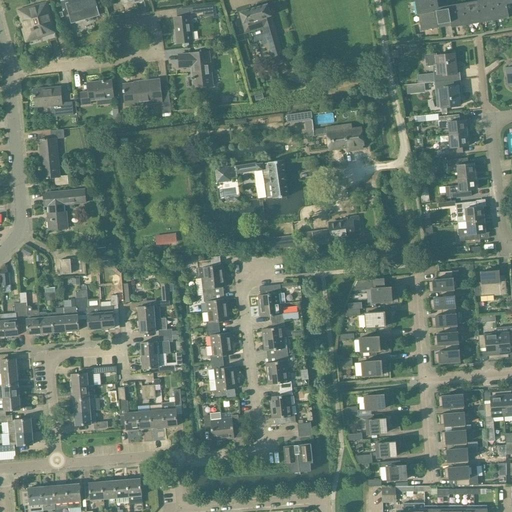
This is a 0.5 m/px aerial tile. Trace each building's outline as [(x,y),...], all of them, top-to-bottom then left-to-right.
[(67,8),(71,23),(98,15),(96,6),(94,0),(68,0),(70,7),(67,8)] [(414,0),(417,15),(418,15),(421,31),(451,26),(451,28),(509,18),(506,4),(511,3),(511,0),(505,0),(498,1),(497,0),(490,0),(491,3),(484,4),(483,1),(476,2),(477,5),(470,6),(469,3),(462,4),(463,7),(456,9),(455,5),(448,7),(448,6),(439,8),(438,5),(437,4),(434,5),(433,0),(414,0)] [(266,34),(274,62),(284,59),(276,31),(268,4),(240,12),(246,31),(264,26),(266,34)] [(20,14),(27,39),(46,33),(47,34),(54,32),(46,6),(20,14)] [(176,35),(174,35),(175,43),(177,43),(192,42),(189,16),(174,18),(176,35)] [(192,67),(194,87),(212,85),(208,51),(190,53),(191,54),(179,55),(179,67),(192,67)] [(433,66),(434,83),(449,81),(448,75),(456,74),(454,54),(434,56),(434,54),(425,55),(426,67),(433,66)] [(80,93),(82,106),(90,105),(90,101),(113,99),(111,82),(103,83),(103,81),(102,81),(102,82),(87,84),(88,92),(80,93)] [(434,83),(437,108),(460,106),(458,86),(449,86),(449,81),(434,83)] [(161,104),(162,118),(171,117),(168,88),(159,89),(159,82),(139,84),(140,86),(134,87),(134,84),(123,86),(123,91),(123,94),(124,94),(125,108),(161,104)] [(60,88),(34,90),(36,107),(49,106),(51,106),(52,117),(73,115),(72,102),(61,103),(60,88)] [(312,120),(311,111),(286,115),(287,124),(305,121),(307,138),(314,137),(312,120)] [(449,127),(450,135),(467,133),(466,120),(459,121),(459,115),(438,117),(438,114),(419,116),(420,121),(439,119),(439,128),(449,127)] [(327,127),(326,127),(330,149),(363,144),(361,128),(353,129),(352,124),(327,127)] [(38,140),(40,161),(58,159),(56,139),(64,139),(63,130),(50,131),(51,139),(38,140)] [(441,143),(442,155),(463,153),(462,147),(468,147),(467,133),(450,135),(451,142),(441,143)] [(458,172),(458,179),(475,177),(474,163),(468,164),(468,158),(447,161),(448,172),(458,172)] [(54,179),(55,186),(68,185),(68,175),(59,176),(58,159),(40,161),(42,180),(54,179)] [(272,197),(273,199),(289,196),(287,180),(287,177),(287,174),(285,164),(285,160),(256,163),(257,171),(263,170),(267,198),(272,197)] [(215,168),(216,183),(231,181),(229,166),(215,168)] [(450,187),(451,199),(472,196),(471,190),(477,189),(475,177),(458,179),(459,186),(450,187)] [(48,219),(49,231),(68,229),(67,219),(65,219),(64,205),(86,203),(84,190),(43,194),(44,207),(48,207),(49,219),(48,219)] [(466,214),(467,222),(485,220),(483,207),(477,207),(476,201),(456,204),(457,215),(466,214)] [(311,232),(313,246),(332,243),(355,240),(354,232),(360,231),(359,216),(343,218),(343,222),(329,224),(330,229),(311,232)] [(459,230),(460,241),(480,239),(480,233),(486,232),(485,220),(467,222),(467,229),(459,230)] [(155,234),(156,244),(176,243),(176,233),(155,234)] [(97,249),(98,257),(107,256),(106,248),(97,249)] [(60,260),(61,274),(71,273),(70,259),(60,260)] [(197,269),(198,279),(201,278),(223,276),(221,265),(220,265),(211,266),(210,260),(197,261),(198,268),(197,269)] [(454,290),(453,278),(452,271),(438,272),(439,279),(432,280),(433,282),(429,282),(430,290),(429,290),(430,292),(440,291),(454,290)] [(507,295),(505,275),(499,276),(499,271),(491,272),(480,272),(480,273),(481,273),(482,283),(480,283),(480,282),(479,282),(479,283),(474,283),(475,296),(480,296),(481,301),(494,300),(493,296),(507,295)] [(1,274),(2,286),(10,285),(9,273),(1,274)] [(201,278),(203,295),(215,294),(214,288),(224,287),(223,276),(201,278)] [(371,289),(384,288),(383,279),(358,281),(355,288),(366,288),(366,290),(371,289)] [(139,321),(166,318),(161,319),(160,307),(170,306),(170,301),(169,284),(161,284),(162,300),(156,300),(157,306),(138,307),(139,321)] [(258,296),(259,306),(278,304),(285,303),(284,293),(280,293),(279,284),(267,286),(268,295),(258,296)] [(371,289),(372,303),(393,301),(392,291),(391,291),(391,287),(371,289)] [(88,313),(89,330),(102,329),(100,307),(88,308),(87,290),(80,290),(81,298),(82,313),(88,313)] [(455,307),(455,308),(454,296),(454,290),(440,291),(441,297),(434,297),(434,300),(430,300),(431,307),(431,310),(442,309),(455,307)] [(207,302),(208,312),(227,310),(225,298),(215,299),(215,294),(203,295),(204,302),(207,302)] [(100,307),(102,329),(102,331),(109,331),(108,328),(114,328),(113,313),(118,313),(117,296),(111,296),(111,306),(100,307)] [(64,307),(66,332),(79,331),(77,313),(82,313),(81,298),(75,299),(75,306),(64,307)] [(5,337),(18,336),(16,317),(21,317),(20,303),(14,304),(15,314),(3,315),(3,322),(4,322),(5,337)] [(27,320),(28,335),(41,334),(39,310),(32,310),(32,307),(30,306),(27,306),(27,303),(20,303),(21,317),(26,317),(27,320)] [(272,322),(284,321),(283,315),(280,315),(278,304),(259,306),(260,317),(271,316),(272,322)] [(52,313),(53,333),(66,332),(64,307),(56,308),(56,312),(52,313)] [(457,325),(457,326),(456,314),(455,308),(455,307),(442,309),(442,315),(435,315),(436,318),(432,318),(433,325),(432,325),(433,328),(443,327),(443,326),(457,325)] [(39,310),(41,334),(53,333),(52,313),(47,313),(47,312),(39,312),(39,310)] [(207,323),(207,329),(219,328),(218,321),(228,320),(227,310),(208,312),(209,322),(207,323)] [(365,314),(366,328),(386,326),(385,316),(384,316),(384,312),(365,314)] [(160,319),(139,321),(140,333),(155,332),(158,331),(159,337),(172,336),(172,329),(161,330),(160,319)] [(263,340),(283,338),(282,328),(284,327),(284,321),(272,322),(272,328),(262,329),(263,340)] [(458,344),(459,344),(458,338),(457,332),(457,326),(457,325),(443,326),(443,327),(444,333),(437,333),(437,336),(433,336),(434,343),(434,346),(444,345),(445,345),(444,344),(458,343),(458,344)] [(210,336),(211,346),(230,344),(229,333),(220,333),(219,328),(207,329),(208,336),(210,336)] [(497,334),(499,358),(508,357),(508,353),(510,353),(510,346),(511,346),(511,332),(508,333),(497,334)] [(489,355),(489,359),(499,358),(497,334),(485,335),(478,335),(480,349),(486,348),(487,355),(489,355)] [(381,350),(380,341),(379,341),(379,337),(359,338),(361,357),(375,356),(375,351),(381,350)] [(275,350),(275,356),(288,354),(287,348),(284,349),(283,338),(263,340),(264,351),(275,350)] [(141,344),(142,356),(164,354),(163,346),(157,346),(156,342),(141,344)] [(435,361),(436,364),(460,362),(458,344),(458,343),(444,344),(445,345),(444,345),(445,351),(438,351),(439,353),(435,354),(435,361)] [(210,356),(211,363),(223,362),(223,355),(231,354),(230,344),(211,346),(212,356),(210,356)] [(164,354),(142,356),(143,369),(158,368),(158,372),(175,371),(174,365),(167,366),(166,354),(164,354)] [(266,363),(267,374),(286,372),(285,361),(288,361),(288,354),(275,356),(276,362),(266,363)] [(338,359),(339,367),(352,366),(352,358),(338,359)] [(17,372),(16,359),(0,360),(0,373),(1,373),(17,372)] [(361,362),(362,376),(383,374),(382,365),(381,365),(381,361),(361,362)] [(214,370),(215,380),(234,378),(233,366),(224,367),(223,362),(211,363),(212,370),(214,370)] [(73,387),(88,386),(94,386),(93,374),(104,373),(103,367),(89,368),(86,369),(86,374),(72,375),(73,387)] [(2,385),(18,384),(17,372),(1,373),(2,385)] [(279,384),(279,389),(292,388),(291,381),(287,382),(286,372),(267,374),(268,385),(279,384)] [(214,391),(215,397),(230,395),(230,389),(235,389),(234,378),(215,380),(209,380),(210,391),(214,391)] [(2,385),(0,385),(0,398),(19,397),(18,384),(2,385)] [(73,387),(74,400),(89,399),(88,386),(73,387)] [(126,416),(127,430),(139,429),(138,412),(129,413),(128,401),(125,401),(124,387),(118,388),(119,403),(120,416),(126,416)] [(270,396),(271,408),(290,405),(289,395),(292,395),(292,388),(279,389),(280,395),(270,396)] [(175,402),(162,403),(163,410),(165,427),(177,426),(176,409),(176,406),(181,405),(180,390),(174,390),(175,402)] [(502,392),(504,416),(511,415),(511,394),(511,395),(511,391),(502,392)] [(484,404),(485,417),(492,417),(504,416),(502,392),(492,393),(493,396),(490,397),(491,403),(484,404)] [(364,396),(365,410),(385,408),(384,404),(385,404),(384,394),(364,396)] [(464,413),(463,406),(464,406),(463,394),(438,396),(438,399),(439,399),(439,406),(443,406),(443,408),(450,408),(450,414),(464,413)] [(20,409),(19,397),(0,398),(0,416),(6,416),(6,410),(20,409)] [(89,399),(74,400),(74,413),(95,411),(94,399),(89,399)] [(283,417),(283,423),(295,422),(294,416),(291,416),(290,405),(271,408),(272,418),(283,417)] [(344,408),(344,417),(358,416),(357,407),(344,408)] [(165,427),(163,410),(150,411),(152,428),(157,428),(157,430),(164,429),(164,427),(165,427)] [(94,424),(94,429),(108,428),(107,421),(96,422),(95,411),(74,413),(75,425),(94,424)] [(138,412),(139,429),(152,428),(150,411),(138,412)] [(211,430),(213,440),(224,439),(221,418),(221,413),(210,414),(210,418),(204,419),(205,431),(211,430)] [(465,430),(465,424),(464,413),(450,414),(440,414),(440,417),(441,424),(444,424),(445,426),(451,426),(452,431),(452,432),(465,431),(465,430)] [(221,418),(224,439),(235,438),(233,427),(239,427),(237,415),(231,415),(231,417),(221,418)] [(12,416),(6,416),(0,416),(0,422),(8,422),(9,433),(32,432),(31,418),(12,420),(12,416)] [(366,420),(367,434),(387,432),(386,428),(387,428),(386,418),(366,420)] [(297,424),(299,437),(312,435),(310,423),(297,424)] [(467,449),(467,448),(466,442),(467,442),(466,430),(465,430),(465,431),(452,432),(452,431),(441,432),(441,435),(442,435),(442,442),(446,442),(446,444),(453,443),(453,449),(453,450),(467,449)] [(0,445),(0,451),(15,450),(15,444),(17,444),(17,446),(33,444),(32,432),(9,433),(10,444),(0,445)] [(375,443),(377,458),(396,456),(396,452),(397,452),(396,442),(375,443)] [(310,444),(284,447),(286,466),(288,466),(289,474),(311,471),(310,464),(313,464),(310,444)] [(506,445),(497,446),(498,458),(506,458),(506,454),(506,449),(506,445)] [(468,467),(468,466),(468,460),(467,448),(467,449),(453,450),(453,449),(443,450),(443,453),(444,460),(447,460),(448,462),(454,461),(455,467),(455,468),(468,467)] [(355,456),(359,464),(372,463),(372,454),(355,456)] [(407,475),(406,465),(401,466),(400,461),(379,462),(379,468),(386,467),(387,481),(407,479),(406,475),(407,475)] [(456,479),(456,485),(470,485),(469,478),(470,478),(469,466),(468,466),(468,467),(455,468),(455,467),(444,468),(444,471),(445,471),(445,478),(449,478),(449,480),(456,479)] [(129,498),(130,505),(137,504),(136,497),(142,497),(141,479),(128,480),(129,498)] [(129,498),(128,480),(115,481),(117,499),(129,498)] [(104,499),(117,499),(115,481),(103,482),(104,499)] [(91,500),(104,499),(103,482),(90,483),(91,500)] [(80,484),(67,485),(69,509),(81,508),(81,501),(80,484)] [(67,485),(54,486),(56,510),(69,509),(67,485)] [(54,486),(42,487),(43,504),(44,510),(56,510),(54,486)] [(396,495),(396,486),(393,486),(382,486),(382,495),(393,495),(396,495)] [(25,504),(25,511),(32,511),(44,511),(43,504),(42,487),(29,488),(30,503),(25,504)] [(424,511),(424,503),(404,503),(403,511),(424,511)] [(424,503),(424,511),(437,511),(437,506),(425,507),(425,503),(424,503)]
